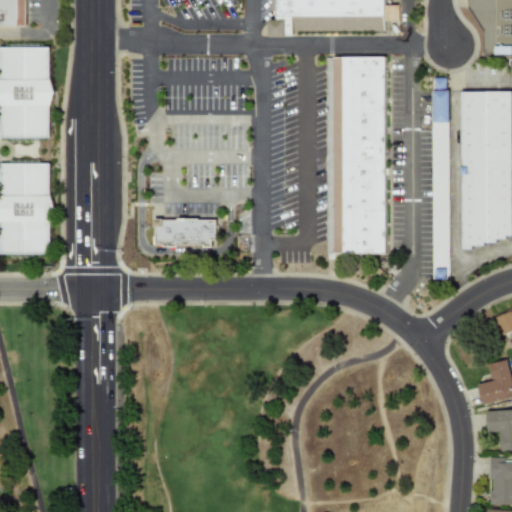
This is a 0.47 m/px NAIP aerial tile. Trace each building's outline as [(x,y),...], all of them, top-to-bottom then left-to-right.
[(0,0),(25,0),(25,28),(0,27),(0,0)] [(386,33),(385,0),(271,0),(272,33),(386,33)] [(0,47),(47,47),(46,139),(0,138),(0,47)] [(384,58),(384,256),(333,255),(333,58),(384,58)] [(434,278),(433,76),(450,76),(449,278),(434,278)] [(511,88),(511,161),(511,234),(506,234),(506,237),(498,237),(498,241),(486,241),(486,244),(473,244),(473,248),(462,248),(463,88),(511,88)] [(0,165),(45,165),(44,255),(0,254),(0,165)] [(216,218),(216,247),(156,246),(156,217),(216,218)] [(501,335),(511,329),(511,318),(509,311),(493,317),(501,335)] [(511,397),(511,373),(509,374),(506,360),(489,363),(493,380),(477,383),(482,405),(511,397)] [(501,451),(511,450),(511,410),(486,410),(487,432),(501,432),(501,451)] [(490,505),(511,505),(511,463),(504,463),(504,458),(490,458),(490,505)]
